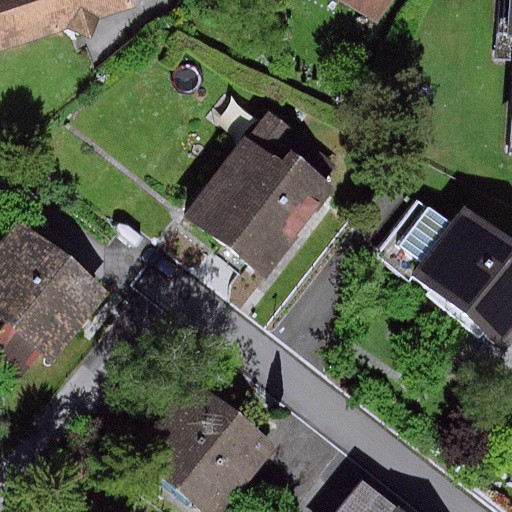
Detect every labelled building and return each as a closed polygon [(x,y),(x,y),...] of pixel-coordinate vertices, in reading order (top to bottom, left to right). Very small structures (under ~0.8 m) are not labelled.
[(0,0),(0,36),(124,0),(0,0)] [(382,0),(398,10),(404,0),(382,0)] [(237,142),(182,219),(261,277),(331,181),(283,147),(270,165),(237,142)] [(511,241),(479,216),(430,277),(511,342),(511,241)] [(17,227),(0,251),(0,317),(45,349),(93,281),(17,227)] [(186,374),(130,446),(213,511),(225,511),(278,446),(186,374)] [(408,511),(371,481),(344,511),(408,511)]
